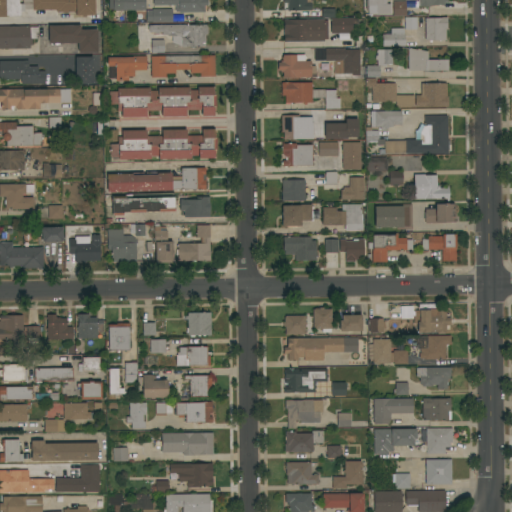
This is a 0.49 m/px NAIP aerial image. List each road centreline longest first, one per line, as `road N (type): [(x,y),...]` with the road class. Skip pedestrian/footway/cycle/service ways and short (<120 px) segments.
road 1 (residential): [(511,284),(0,292)]
road 2 (residential): [(246,0),(252,511)]
road 3 (tertiary): [(485,0),(491,493)]
